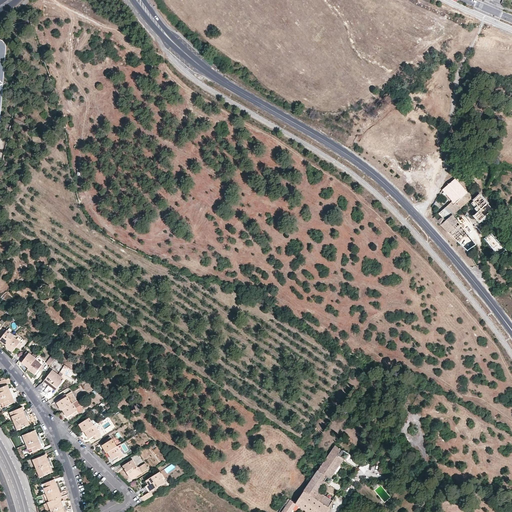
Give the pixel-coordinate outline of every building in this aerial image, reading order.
[(464,173),(463,171),(462,171),(455,179),(458,183),(464,173)] [(455,179),(444,189),(456,202),(453,204),(452,202),(433,218),(467,251),(476,245),(452,216),(472,199),(458,183),(455,179)] [(456,202),(444,189),(442,191),(452,202),(453,204),(456,202)] [(473,201),(474,202),(481,209),(478,212),(474,216),(479,222),(493,210),(479,196),(473,201)] [(471,204),(478,212),(481,209),(474,202),(471,204)] [(506,250),(491,232),(485,237),(500,255),(506,250)] [(14,337),(15,336),(8,330),(5,334),(0,339),(7,345),(14,337)] [(21,342),(14,337),(7,345),(7,346),(14,351),(17,347),(21,342)] [(36,360),(37,358),(30,353),(27,357),(23,362),(29,368),(36,360)] [(45,362),(38,356),(37,358),(36,360),(43,365),(45,367),(44,365),(43,364),(45,362)] [(51,356),(46,362),(49,365),(54,358),(51,356)] [(43,365),(36,360),(29,368),(28,369),(36,374),(39,370),(43,365)] [(45,381),(52,387),(54,385),(58,388),(65,380),(53,371),(45,381)] [(0,380),(0,382),(1,386),(10,382),(8,378),(0,380)] [(9,389),(8,385),(0,388),(0,398),(11,394),(9,389)] [(71,391),(66,395),(67,397),(68,397),(72,404),(73,404),(77,401),(71,391)] [(11,394),(0,398),(0,400),(3,407),(15,402),(13,398),(11,394)] [(63,410),(72,404),(68,397),(67,397),(63,400),(58,403),(62,411),(63,410)] [(77,401),(73,404),(78,411),(77,411),(77,412),(78,414),(83,410),(77,401)] [(78,411),(73,404),(72,404),(63,410),(68,417),(72,415),(77,412),(77,411),(78,411)] [(22,407),(10,412),(14,421),(26,416),(24,411),(24,409),(23,408),(23,407),(22,407)] [(26,416),(30,424),(36,422),(32,414),(29,415),(28,415),(26,416)] [(26,416),(14,421),(18,429),(30,424),(26,416)] [(85,432),(95,426),(90,418),(85,421),(80,425),(84,432),(85,432)] [(100,433),(96,425),(95,426),(85,432),(90,439),(95,436),(100,433)] [(23,434),(27,443),(39,438),(37,433),(36,430),(23,434)] [(34,451),(43,447),(41,443),(39,438),(27,443),(29,448),(32,447),(34,451)] [(108,453),(117,447),(113,440),(108,442),(102,446),(107,453),(108,453)] [(123,454),(118,446),(117,447),(108,453),(113,460),(118,457),(123,454)] [(313,479),(323,485),(325,482),(340,492),(343,486),(332,479),(345,460),(355,467),(359,461),(335,446),(313,479)] [(47,458),(46,454),(34,459),(37,468),(49,463),(47,458)] [(123,466),(130,478),(140,472),(137,468),(138,468),(133,460),(123,466)] [(49,463),(37,468),(40,476),(53,471),(51,467),(49,463)] [(139,467),(143,473),(149,469),(146,463),(139,467)] [(140,472),(130,478),(132,480),(143,473),(139,467),(138,468),(137,468),(140,472)] [(151,491),(152,492),(166,483),(163,479),(164,478),(160,472),(147,481),(150,484),(148,485),(151,491)] [(64,479),(63,476),(46,482),(47,486),(44,487),(46,492),(58,487),(56,483),(58,482),(64,479)] [(313,479),(308,485),(318,492),(323,485),(313,479)] [(318,492),(308,485),(304,492),(314,498),(318,492)] [(58,487),(46,492),(50,501),(68,494),(67,489),(62,491),(60,492),(58,487)] [(145,501),(154,496),(152,492),(151,491),(141,497),(145,501)] [(328,508),(322,503),(314,498),(304,492),(296,503),(296,504),(306,510),(308,511),(327,511),(330,509),(328,508)] [(326,497),(318,492),(314,498),(322,503),(326,497)] [(69,498),(68,494),(50,501),(49,501),(52,510),(64,505),(62,501),(64,500),(69,498)] [(333,501),(326,497),(322,503),(328,508),(333,501)] [(290,511),(296,504),(296,503),(290,500),(281,511),(290,511)]
